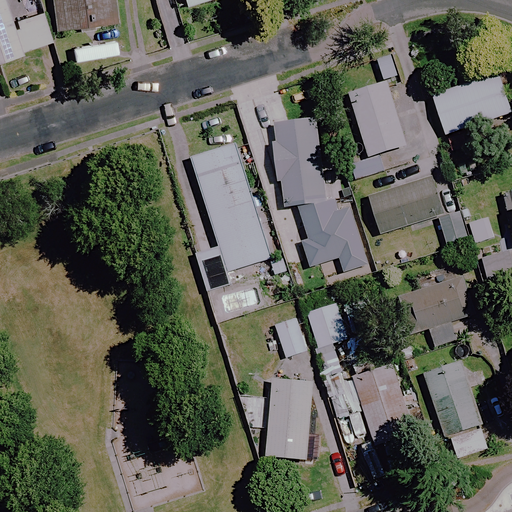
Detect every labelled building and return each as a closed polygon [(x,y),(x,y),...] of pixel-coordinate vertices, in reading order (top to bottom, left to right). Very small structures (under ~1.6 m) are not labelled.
[(15,22),(8,0),(0,0),(0,64),(23,57),(22,54),(53,44),(43,13),(15,22)] [(116,25),(112,0),(52,0),(57,33),(116,25)] [(511,117),(511,110),(503,77),(432,97),(444,137),(511,117)] [(406,148),(386,84),(348,96),(368,160),(406,148)] [(325,204),(315,120),(272,125),(282,209),(325,204)] [(269,262),(235,147),(190,161),(217,251),(195,258),(205,294),(231,287),(227,274),(269,262)] [(381,159),(351,167),(354,182),(384,174),(381,159)] [(443,218),(431,180),(367,199),(379,238),(443,218)] [(511,191),(503,193),(511,241),(511,191)] [(323,282),(308,239),(280,249),(284,260),(270,265),(274,278),(287,273),(294,292),(323,282)] [(511,284),(511,266),(509,254),(482,261),(489,290),(511,284)] [(474,318),(464,277),(399,293),(410,337),(429,332),(433,349),(456,343),(451,324),(474,318)] [(348,341),(336,306),(307,316),(318,350),(348,341)] [(309,352),(296,320),(272,329),(285,361),(309,352)] [(491,448),(459,365),(422,379),(445,438),(450,436),(459,460),(491,448)] [(311,384),(274,382),(273,397),(247,396),(246,429),(267,430),(265,459),(307,461),(311,384)] [(381,405),(360,413),(373,449),(394,442),(381,405)] [(403,445),(373,455),(384,490),(415,480),(403,445)] [(372,486),(367,471),(352,476),(356,491),(372,486)]
